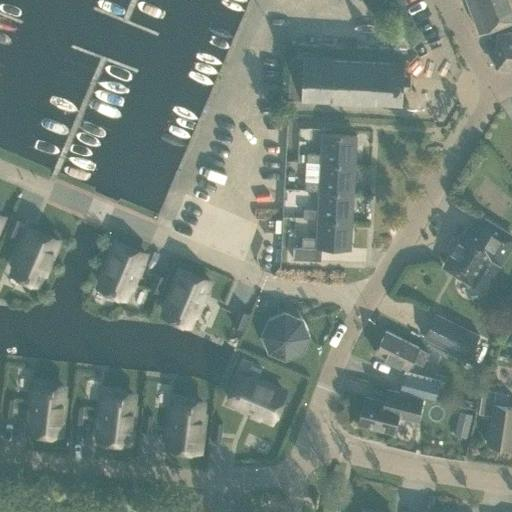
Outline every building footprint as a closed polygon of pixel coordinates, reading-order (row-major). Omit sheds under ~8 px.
[(466,0),(479,32),(488,29),(511,19),(511,7),(509,0),(466,0)] [(511,67),(511,31),(497,31),(495,67),(511,67)] [(404,61),(295,55),(291,55),(289,97),(402,103),(402,91),(410,91),(411,74),(403,74),(404,61)] [(306,161),(321,162),(355,163),(356,135),(322,133),(321,153),(307,152),(306,161)] [(353,191),(355,163),(321,162),(320,181),(305,180),(305,189),(319,190),(353,191)] [(352,219),(353,191),(319,190),(318,209),(304,208),(303,217),(318,218),(352,219)] [(8,225),(5,232),(14,236),(21,219),(12,215),(8,225)] [(487,258),(500,266),(511,246),(511,233),(485,216),(475,232),(468,228),(445,266),(472,282),(487,258)] [(350,248),(352,219),(318,218),(317,237),(302,236),(302,246),(293,246),(292,259),(321,260),(321,246),(350,248)] [(18,261),(13,272),(37,283),(42,272),(44,273),(44,272),(58,240),(30,227),(25,238),(22,237),(19,246),(21,247),(15,260),(18,261)] [(105,275),(100,286),(124,296),(128,285),(131,286),(136,273),(139,274),(143,265),(140,264),(145,253),(116,241),(102,274),(105,275)] [(169,302),(164,313),(188,324),(193,313),(195,314),(201,300),(203,301),(207,293),(205,292),(209,280),(181,268),(167,301),(169,302)] [(157,273),(151,289),(160,293),(167,277),(157,273)] [(236,319),(233,326),(243,330),(249,313),(240,309),(236,319)] [(479,334),(435,312),(424,336),(467,358),(479,334)] [(270,319),(263,335),(269,351),(285,357),(301,351),(307,336),(301,320),(285,313),(270,319)] [(422,364),(428,351),(386,330),(375,352),(407,368),(412,359),(422,364)] [(434,379),(403,372),(400,384),(431,392),(434,379)] [(238,375),(228,399),(239,404),(238,406),(251,412),(250,414),(259,418),(260,415),(271,420),(284,391),(250,377),(249,380),(238,375)] [(29,408),(28,417),(30,418),(29,430),(60,433),(64,397),(61,397),(62,385),(37,382),(35,394),(33,394),(31,408),(29,408)] [(391,402),(365,396),(358,423),(393,432),(397,416),(416,421),(422,396),(394,389),(391,402)] [(511,446),(511,405),(506,404),(508,393),(490,390),(488,403),(492,404),(486,443),(511,446)] [(98,416),(97,426),(100,426),(98,438),(130,442),(133,406),(131,405),(132,393),(106,391),(105,402),(102,402),(101,416),(98,416)] [(4,397),(2,414),(12,415),(14,398),(4,397)] [(167,424),(167,434),(169,434),(168,446),(199,449),(203,413),(200,413),(201,401),(175,398),(174,410),(171,410),(170,425),(167,424)] [(73,404),(71,422),(81,423),(83,405),(73,404)] [(449,429),(461,431),(465,407),(453,405),(449,429)] [(143,413),(141,430),(151,431),(153,414),(143,413)] [(212,421),(210,438),(220,440),(222,422),(212,421)]
